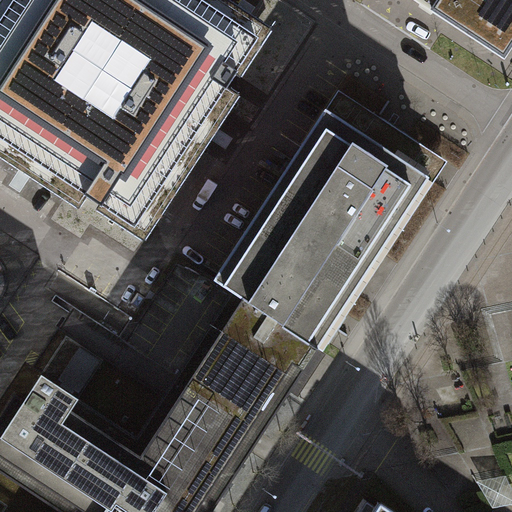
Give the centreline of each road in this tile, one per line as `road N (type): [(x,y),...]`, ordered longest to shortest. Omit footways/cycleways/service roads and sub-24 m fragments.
road 1 (unclassified): [(276,511),(511,154)]
road 2 (unclassified): [(329,0),(511,118)]
